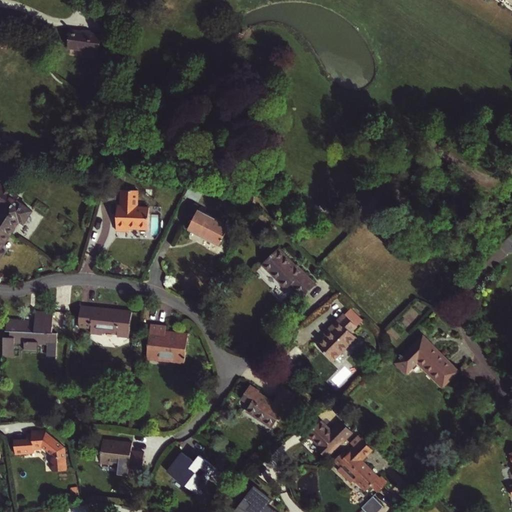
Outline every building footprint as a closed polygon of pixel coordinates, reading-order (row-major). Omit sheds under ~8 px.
[(82,33),(71,31),(68,48),(100,52),(100,46),(102,47),(103,42),(101,42),(102,35),(90,34),(90,32),(83,31),(82,33)] [(2,248),(11,232),(20,216),(24,219),(31,207),(22,202),(22,197),(0,184),(0,204),(3,206),(0,211),(0,259),(6,250),(2,248)] [(138,190),(122,189),(121,205),(117,205),(116,229),(129,230),(129,227),(148,228),(149,207),(137,206),(138,190)] [(259,205),(262,194),(252,191),(249,203),(259,205)] [(232,225),(200,209),(191,228),(223,243),(232,225)] [(269,255),(253,271),(277,296),(281,292),(293,304),(306,292),(269,255)] [(105,311),(105,308),(81,305),(78,326),(90,328),(89,333),(101,335),(102,329),(117,331),(116,336),(128,338),(131,312),(115,309),(115,312),(105,311)] [(0,336),(0,354),(11,355),(12,341),(22,341),(22,350),(34,350),(35,342),(45,343),(47,343),(47,345),(45,345),(45,354),(53,355),(54,332),(49,331),(50,312),(32,312),(32,323),(27,323),(27,319),(3,318),(2,330),(6,330),(6,335),(0,335),(0,336)] [(313,339),(304,349),(319,365),(343,342),(338,336),(344,331),(331,318),(316,332),(318,334),(313,339)] [(164,327),(150,325),(146,356),(170,360),(169,363),(182,365),(186,335),(174,334),(173,336),(163,335),(164,332),(164,327)] [(401,363),(411,373),(421,362),(447,386),(462,370),(426,336),(401,363)] [(293,392),(280,384),(268,401),(254,391),(254,390),(246,384),(237,397),(245,403),(241,409),(267,427),(279,409),(280,410),(293,392)] [(330,432),(319,422),(306,435),(318,446),(316,449),(325,458),(350,431),(340,422),(330,432)] [(14,438),(16,453),(34,451),(34,447),(42,446),(42,444),(51,451),(54,467),(68,466),(65,443),(45,429),(37,430),(35,428),(31,428),(31,430),(26,431),(27,437),(14,438)] [(372,449),(361,439),(350,449),(351,450),(347,454),(343,451),(333,461),(340,468),(338,470),(350,483),(353,480),(365,491),(371,485),(377,492),(387,482),(380,476),(378,477),(361,460),(372,449)] [(123,442),(103,441),(102,458),(118,460),(117,471),(129,472),(129,467),(142,468),(143,451),(132,450),(133,440),(123,440),(123,442)] [(196,462),(183,453),(168,472),(201,496),(216,477),(220,481),(225,474),(200,456),(196,462)] [(271,500),(251,485),(244,494),(248,497),(236,511),(237,511),(274,511),(267,506),(271,500)]
